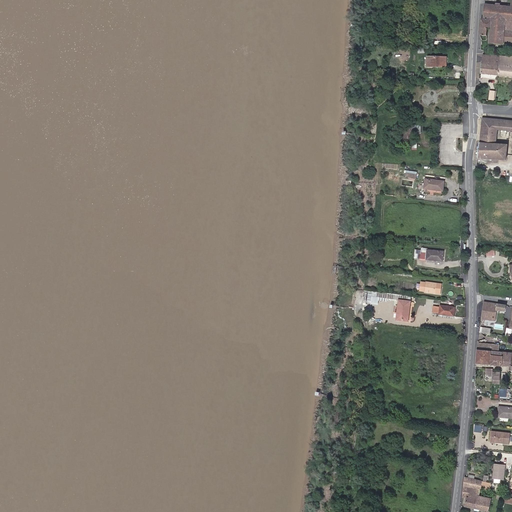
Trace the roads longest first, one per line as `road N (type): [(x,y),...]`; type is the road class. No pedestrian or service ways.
road 1 (tertiary): [(472,297),(454,511)]
road 2 (tertiary): [(473,110),(472,297)]
